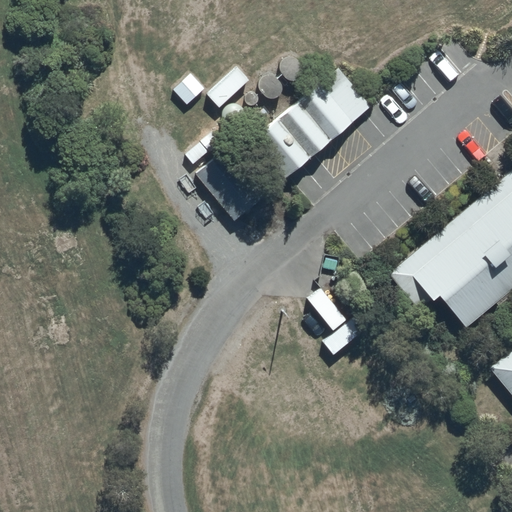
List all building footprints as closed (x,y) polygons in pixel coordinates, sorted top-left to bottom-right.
[(279,65),(279,66),(279,67),(279,68),(279,69),(279,70),(280,71),(280,72),(281,73),(282,74),(282,75),(283,76),(284,77),(285,77),(286,78),(287,78),(288,78),(289,79),(290,79),(291,79),(292,79),(293,79),(294,78),(295,78),(296,78),(297,77),(298,77),(299,76),(300,75),(301,74),(302,73),(303,72),(303,71),(303,70),(304,69),(304,67),(304,66),(304,65),(304,64),(303,63),(303,62),(303,61),(302,60),(302,59),(301,58),(300,57),(299,57),(299,56),(298,55),(297,55),(296,54),(295,54),(294,54),(292,54),(291,54),(290,54),(289,54),(288,54),(287,54),(286,55),(285,55),(284,56),(283,57),(282,57),(282,58),(281,59),(280,60),(280,61),(279,62),(279,63),(279,64),(279,65)] [(367,100),(332,58),(194,170),(228,212),(367,100)] [(244,75),(231,62),(201,91),(214,104),(244,75)] [(232,103),(231,103),(230,103),(229,103),(227,104),(226,104),(225,105),(224,105),(224,106),(223,107),(222,108),(221,108),(221,109),(220,110),(220,112),(220,113),(219,114),(219,115),(219,116),(219,117),(219,118),(220,119),(220,121),(220,122),(221,123),(222,124),(223,125),(224,126),(225,127),(226,127),(227,128),(228,128),(229,129),(230,129),(231,129),(233,129),(234,129),(235,129),(236,128),(237,128),(238,128),(239,127),(240,126),(241,126),(242,125),(242,124),(243,123),(244,122),(244,121),(245,120),(245,119),(245,118),(245,117),(245,116),(245,114),(245,113),(245,112),(244,111),(244,110),(243,109),(243,108),(242,107),(241,106),(240,106),(240,105),(239,104),(238,104),(236,103),(235,103),(234,103),(233,103),(232,103)] [(511,333),(476,363),(511,405),(511,154),(395,253),(460,329),(511,285),(511,333)]
